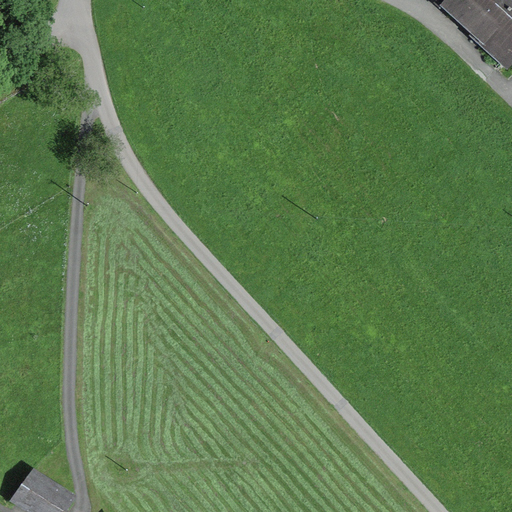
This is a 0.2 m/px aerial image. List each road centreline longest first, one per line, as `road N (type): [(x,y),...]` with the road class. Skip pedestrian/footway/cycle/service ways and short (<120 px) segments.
road 1 (unclassified): [(438,511),(160,209),(119,147),(76,10)]
road 2 (track): [(82,511),(67,398),(72,299),(86,133),(104,108)]
